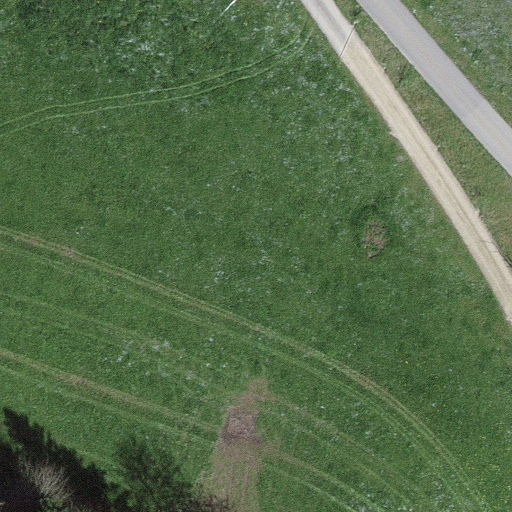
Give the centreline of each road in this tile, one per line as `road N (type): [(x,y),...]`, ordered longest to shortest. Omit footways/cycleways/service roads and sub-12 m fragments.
road 1 (track): [(511,299),(313,0)]
road 2 (track): [(382,0),(511,151)]
